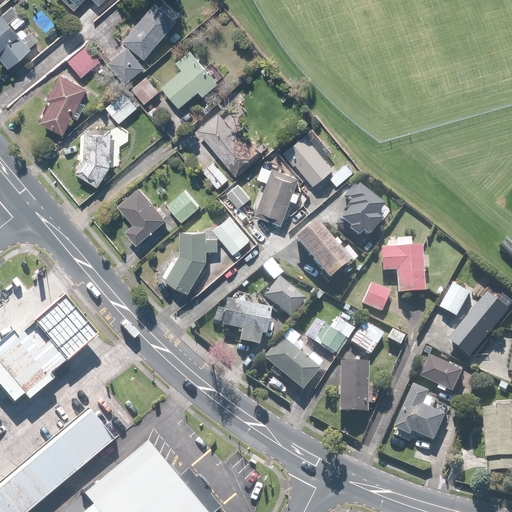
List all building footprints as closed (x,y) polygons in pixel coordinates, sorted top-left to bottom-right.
[(65,0),(75,9),(83,0),(95,0),(99,4),(102,0),(65,0)] [(158,1),(125,40),(147,58),(180,19),(178,17),(182,13),(167,0),(166,0),(163,5),(158,1)] [(119,5),(107,16),(116,26),(128,15),(119,5)] [(3,12),(0,14),(0,55),(9,66),(32,48),(23,37),(28,33),(23,28),(19,31),(3,12)] [(114,59),(110,62),(127,83),(147,67),(130,46),(128,47),(124,43),(110,55),(114,59)] [(87,44),(68,60),(81,76),(101,60),(87,44)] [(185,68),(165,85),(182,106),(201,90),(206,95),(221,82),(208,66),(194,49),(179,61),(185,68)] [(62,73),(49,98),(54,101),(43,120),(66,133),(90,88),(62,73)] [(148,76),(133,89),(146,104),(161,91),(148,76)] [(129,89),(108,106),(121,122),(139,106),(142,104),(129,89)] [(222,110),(200,129),(239,175),(267,152),(265,150),(269,147),(262,138),(256,143),(243,128),(239,131),(236,128),(244,122),(230,107),(224,113),(222,110)] [(80,169),(79,171),(101,185),(113,165),(114,128),(88,127),(87,157),(85,161),(81,159),(77,167),(80,169)] [(308,133),(286,151),(296,164),(298,163),(316,184),(336,167),(308,133)] [(269,184),(258,213),(284,223),(302,175),(283,168),(284,166),(268,160),(260,180),(269,184)] [(230,179),(216,163),(206,173),(219,188),(230,179)] [(347,163),(331,177),(339,185),(355,171),(347,163)] [(240,183),(228,193),(240,207),(252,197),(240,183)] [(387,206),(361,186),(360,187),(356,183),(344,198),(351,204),(349,207),(351,208),(342,220),(341,219),(336,225),(357,241),(365,232),(371,236),(384,220),(379,216),(387,206)] [(139,243),(169,218),(142,186),(121,204),(137,223),(128,230),(139,243)] [(181,194),(169,204),(184,221),(201,206),(190,193),(192,192),(190,190),(189,191),(187,189),(183,192),(181,191),(179,193),(181,194)] [(231,216),(216,229),(236,252),(252,239),(231,216)] [(318,222),(298,239),(327,274),(324,276),(330,283),(333,281),(332,279),(352,262),(318,222)] [(169,276),(168,278),(191,291),(210,259),(209,249),(220,249),(220,237),(209,237),(209,230),(183,230),(183,252),(178,261),(174,258),(165,273),(169,276)] [(399,248),(382,248),(383,271),(397,271),(399,293),(426,292),(424,246),(412,247),(412,238),(398,239),(399,248)] [(511,244),(507,240),(500,246),(511,258),(511,244)] [(272,259),(263,267),(275,280),(284,272),(272,259)] [(280,277),(265,296),(292,317),(307,299),(280,277)] [(372,283),(363,303),(382,312),(391,291),(372,283)] [(455,283),(441,307),(459,317),(472,293),(455,283)] [(490,292),(451,339),(473,357),(511,310),(490,292)] [(222,325),(243,329),(240,341),(261,345),(263,334),(268,335),(273,309),(228,299),(222,325)] [(317,335),(321,343),(336,353),(352,328),(337,318),(331,328),(324,324),(317,335)] [(365,321),(351,342),(371,355),(385,334),(365,321)] [(282,337),(265,358),(275,367),(272,371),(279,377),(283,373),(304,390),(322,369),(301,352),(305,347),(297,341),(301,337),(291,329),(284,338),(282,337)] [(389,339),(401,345),(406,337),(393,330),(389,339)] [(68,365),(49,343),(39,351),(26,335),(0,355),(0,387),(17,407),(68,365)] [(433,356),(423,377),(441,385),(440,389),(447,392),(449,389),(455,392),(465,371),(433,356)] [(370,362),(342,361),(340,411),(368,412),(370,362)] [(439,400),(430,396),(432,391),(416,384),(396,428),(413,435),(415,431),(437,441),(449,415),(435,408),(439,400)] [(511,406),(485,408),(489,457),(490,457),(491,471),(511,469),(511,406)] [(0,486),(0,511),(27,511),(115,440),(91,412),(0,486)] [(354,427),(340,419),(336,426),(350,434),(354,427)] [(209,511),(151,442),(87,495),(100,511),(209,511)]
